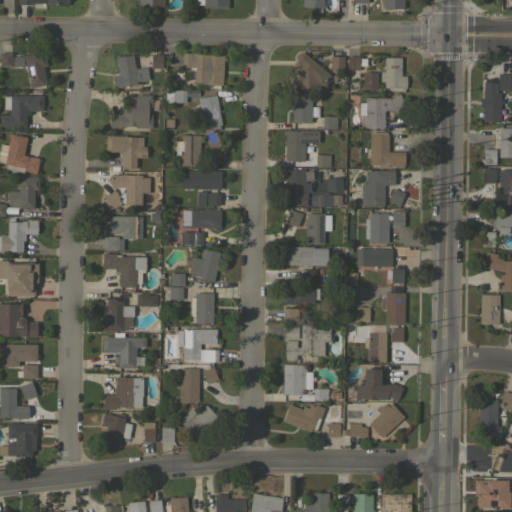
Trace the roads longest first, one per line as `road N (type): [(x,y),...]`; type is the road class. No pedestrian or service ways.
road 1 (tertiary): [(447,0),(437,511)]
road 2 (tertiary): [(0,29),(511,36)]
road 3 (residential): [(98,0),(70,155),(71,476)]
road 4 (residential): [(266,0),(255,68),(251,458)]
road 5 (residential): [(0,483),(251,458),(438,463)]
